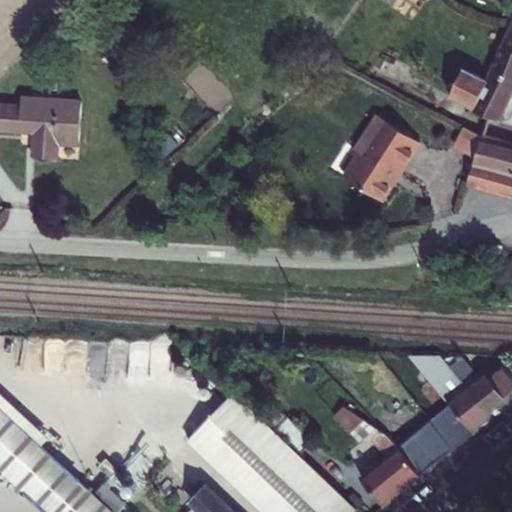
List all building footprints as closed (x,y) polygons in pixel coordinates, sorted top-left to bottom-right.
[(502,117),(511,94),(511,36),(492,80),(463,66),(451,92),(475,103),(475,105),(502,117)] [(83,105),(22,100),(21,109),(0,107),(0,133),(34,136),(32,161),(58,164),(59,146),(80,147),(83,105)] [(425,141),(381,110),(357,146),(361,148),(345,171),(387,198),(425,141)] [(463,144),(484,152),(492,129),(471,120),(463,144)] [(511,135),(492,129),(484,152),(474,179),(511,191),(511,135)] [(445,360),(451,369),(459,362),(453,354),(445,360)] [(450,407),(474,437),(493,422),(451,369),(445,360),(444,359),(425,375),(450,407)] [(461,360),(459,362),(451,369),(493,422),(511,407),(511,377),(504,368),(496,374),(490,367),(476,378),(461,360)] [(300,454),(270,426),(260,416),(235,392),(188,441),(224,474),(265,511),(355,511),(358,509),(300,454)] [(361,475),(387,507),(423,478),(398,449),(351,401),(341,411),(365,437),(369,434),(388,453),(384,456),(361,475)] [(409,401),(383,424),(395,437),(421,414),(409,401)] [(260,416),(270,426),(300,454),(312,442),(273,402),(260,416)] [(398,449),(423,478),(474,437),(450,407),(398,449)] [(110,511),(0,411),(0,467),(48,511),(110,511)] [(369,434),(365,437),(384,456),(388,453),(369,434)] [(203,511),(235,511),(208,486),(193,502),(203,511)]
